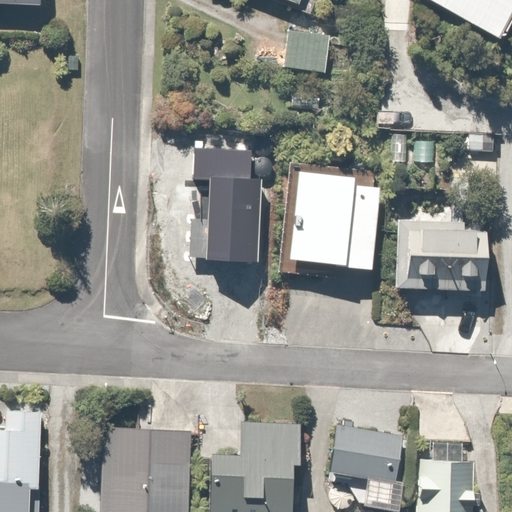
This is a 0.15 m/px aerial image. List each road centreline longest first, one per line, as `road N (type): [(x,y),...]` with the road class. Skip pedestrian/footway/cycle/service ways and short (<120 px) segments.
road 1 (residential): [(101,348),(511,370)]
road 2 (residential): [(101,348),(109,0)]
